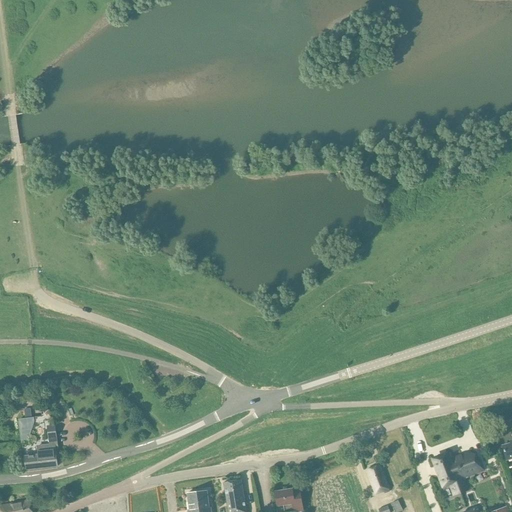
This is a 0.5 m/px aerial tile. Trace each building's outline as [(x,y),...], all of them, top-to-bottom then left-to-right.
[(55,426),(47,427),(49,439),(49,445),(37,447),(38,455),(24,456),(26,470),(58,466),(56,451),(58,451),(57,438),(55,426)] [(511,458),(511,443),(503,446),(507,460),(511,458)] [(470,452),(450,460),(457,480),(464,477),(483,470),(479,460),(474,462),(470,452)] [(448,454),(433,459),(443,486),(449,484),(454,495),(454,496),(455,496),(461,493),(467,491),(468,491),(468,490),(464,481),(465,481),(464,477),(457,480),(450,460),(448,454)] [(367,470),(376,495),(384,491),(384,493),(389,491),(380,465),(367,470)] [(224,483),(228,511),(246,511),(241,480),(224,483)] [(297,511),(303,511),(300,492),(292,493),(292,489),(276,492),(278,506),(284,505),(284,511),(297,511)] [(188,510),(188,511),(211,511),(211,507),(209,508),(207,491),(187,493),(190,510),(188,510)] [(0,511),(31,511),(29,500),(0,505),(0,511)] [(398,500),(391,504),(394,511),(398,511),(403,510),(398,500)]
